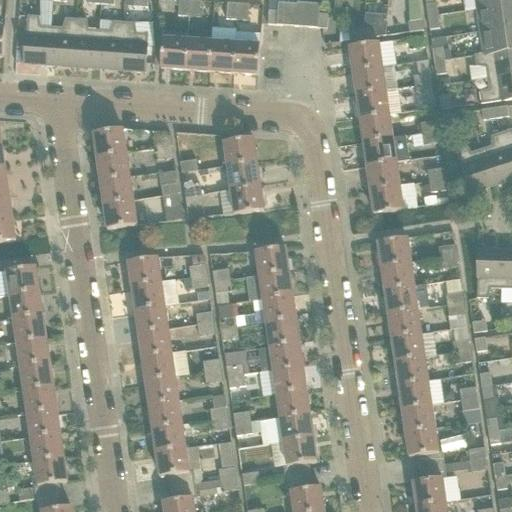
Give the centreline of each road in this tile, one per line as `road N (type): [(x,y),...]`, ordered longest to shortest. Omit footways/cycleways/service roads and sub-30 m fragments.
road 1 (residential): [(368,511),(310,137),(297,121),(56,105)]
road 2 (residential): [(117,511),(56,105)]
